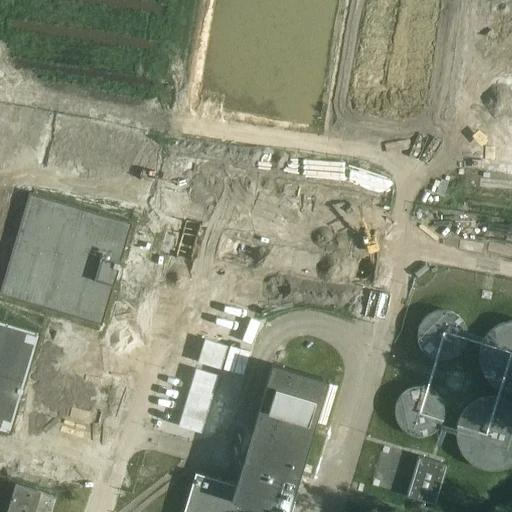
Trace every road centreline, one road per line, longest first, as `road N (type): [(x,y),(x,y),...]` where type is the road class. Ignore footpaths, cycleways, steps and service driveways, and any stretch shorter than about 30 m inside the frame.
road 1 (unknown): [(107,511),(197,216),(396,253)]
road 2 (unknown): [(0,108),(422,188),(425,209),(396,253)]
road 3 (unknown): [(323,511),(396,253)]
